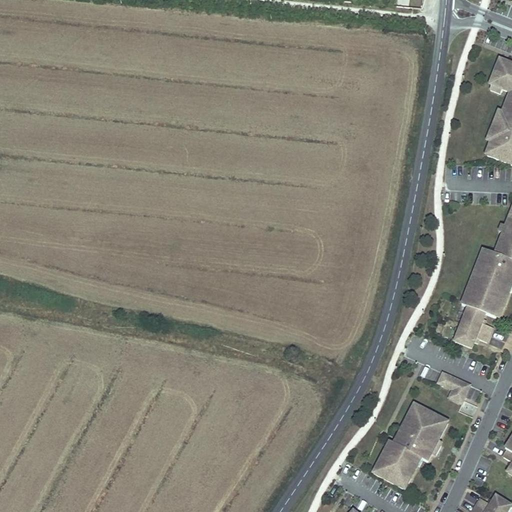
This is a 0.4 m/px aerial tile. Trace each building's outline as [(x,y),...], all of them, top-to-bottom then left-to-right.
[(511,64),(503,61),(493,86),(495,87),(505,91),(511,93),(511,97),(509,105),(511,106),(508,115),(504,114),(502,113),(499,120),(502,122),(497,136),(493,135),(490,142),(494,144),(500,146),(495,159),(511,165),(511,64)] [(505,91),(495,87),(493,91),(503,95),(505,91)] [(497,136),(502,122),(499,120),(498,120),(492,134),(493,135),(497,136)] [(495,159),(500,146),(494,144),(489,156),(495,159)] [(511,285),(511,219),(511,220),(508,228),(505,235),(500,248),(503,249),(500,256),(496,255),(490,252),(489,253),(487,260),(483,258),(478,272),(481,274),(476,288),(472,286),(469,294),(475,296),(471,309),(469,313),(465,322),(463,329),(459,339),(457,343),(474,350),(478,340),(489,344),(495,329),(484,325),(488,316),(498,319),(503,307),(506,308),(511,293),(509,292),(511,285)] [(476,288),(481,274),(478,272),(476,272),(471,286),(472,286),(476,288)] [(471,309),(475,296),(469,294),(464,306),(471,309)] [(454,391),(459,381),(444,374),(439,385),(454,391)] [(459,381),(454,391),(450,399),(463,405),(460,412),(474,418),(479,408),(465,401),(472,387),(459,381)] [(433,455),(439,443),(443,435),(439,433),(445,421),(416,405),(409,418),(413,420),(409,427),(407,426),(397,445),(391,442),(385,454),(388,456),(384,462),(381,461),(375,474),(401,488),(407,476),(412,479),(419,466),(416,465),(420,458),(424,460),(429,463),(433,455)] [(443,435),(450,423),(445,421),(439,433),(443,435)] [(437,457),(443,445),(439,443),(433,455),(437,457)] [(407,489),(412,479),(407,476),(401,488),(406,490),(407,489)] [(511,511),(511,503),(500,496),(494,505),(484,499),(475,511),(511,511)]
